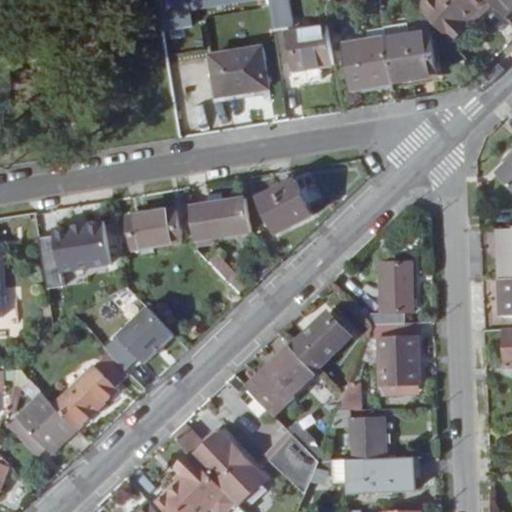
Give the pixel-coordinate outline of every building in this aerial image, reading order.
[(192,25),(189,9),(237,0),(155,0),(159,29),(192,25)] [(269,0),(275,30),(291,28),(292,32),(280,34),(285,57),(293,55),(296,73),(309,71),(312,83),(325,81),(323,68),(336,66),(330,29),(327,8),(325,0),(269,0)] [(467,24),(490,2),(488,0),(430,0),(420,9),(454,43),(471,27),(467,24)] [(506,18),(511,12),(511,0),(488,0),(490,2),(506,18)] [(369,43),(345,47),(352,91),(394,85),(387,41),(387,40),(385,30),(368,33),(369,43)] [(394,85),(438,78),(432,34),(387,41),(394,85)] [(220,98),(270,90),(264,49),(214,57),(220,98)] [(511,154),(505,162),(509,166),(500,175),(511,186),(511,154)] [(314,216),(297,181),(261,199),(279,235),(314,216)] [(194,209),(200,243),(254,232),(248,199),(194,209)] [(135,251),(184,242),(179,210),(164,212),(164,211),(130,217),(135,251)] [(56,235),(40,238),(49,289),(64,286),(62,273),(112,264),(106,223),(55,230),(56,235)] [(511,281),(511,230),(501,231),(503,282),(511,281)] [(211,263),(232,285),(239,293),(248,286),(221,255),(211,263)] [(413,263),(384,264),(386,315),(415,314),(413,263)] [(511,281),(503,282),(505,318),(511,317),(511,281)] [(177,337),(151,309),(109,350),(112,354),(128,372),(142,359),(148,365),(177,337)] [(293,349),(316,373),(354,337),(330,313),(293,349)] [(409,336),(420,336),(420,324),(409,325),(409,336)] [(384,386),(416,384),(423,384),(420,336),(409,336),(409,325),(375,326),(369,341),(383,340),(384,386)] [(317,374),(316,373),(293,349),(292,347),(250,388),(277,417),(297,397),(295,395),(317,374)] [(56,406),(79,429),(80,431),(121,391),(118,388),(131,375),(128,372),(112,354),(56,406)] [(250,388),(238,376),(226,387),(282,446),(294,434),(290,430),(277,417),(250,388)] [(340,412),(351,412),(364,411),(363,384),(352,384),(344,402),(340,412)] [(423,384),(384,386),(385,395),(423,393),(423,384)] [(79,429),(56,406),(45,394),(20,418),(50,449),(53,453),(79,429)] [(352,421),(351,412),(340,412),(334,428),(351,427),(353,461),(388,460),(385,420),(352,421)] [(13,426),(41,456),(50,449),(20,418),(13,426)] [(298,438),(309,450),(319,442),(300,421),(290,430),(294,434),(298,438)] [(267,481),(276,472),(230,425),(222,433),(267,481)] [(240,506),(267,481),(222,433),(209,446),(193,428),(179,441),(196,459),(231,497),(240,506)] [(321,462),(309,450),(298,438),(273,461),(307,497),(321,462)] [(388,460),(353,461),(355,493),(417,491),(416,479),(421,478),(420,458),(388,460)] [(214,511),(231,497),(196,459),(182,473),(186,477),(156,506),(160,511),(214,511)] [(0,495),(10,470),(0,466),(0,495)] [(160,511),(156,506),(152,503),(143,511),(160,511)]
